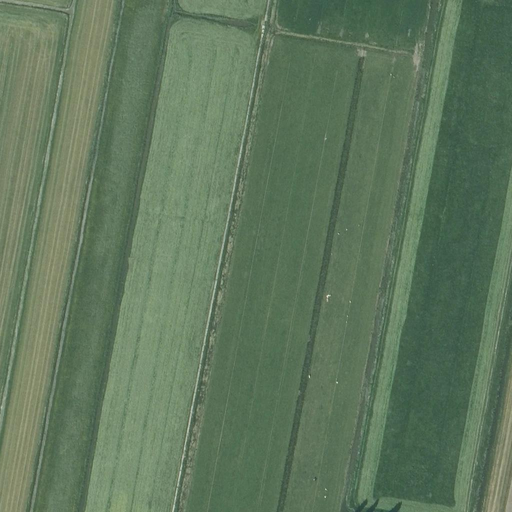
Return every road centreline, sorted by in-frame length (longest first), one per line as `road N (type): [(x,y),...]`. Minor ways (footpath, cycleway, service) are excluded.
road 1 (track): [(171,511),(265,0)]
road 2 (track): [(163,0),(69,511)]
road 3 (track): [(511,247),(465,511)]
